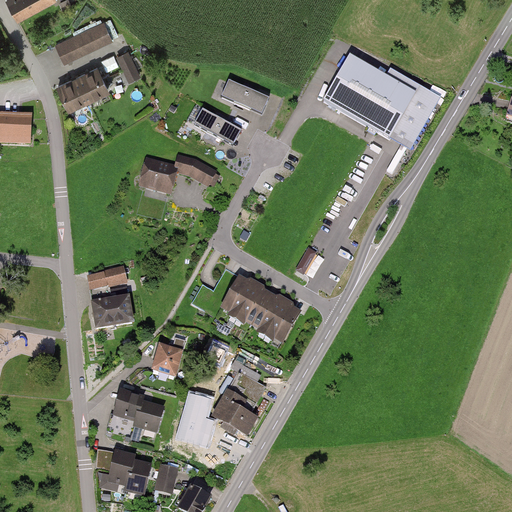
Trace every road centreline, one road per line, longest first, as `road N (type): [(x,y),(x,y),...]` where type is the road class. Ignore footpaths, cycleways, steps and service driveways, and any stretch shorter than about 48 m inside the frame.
road 1 (residential): [(90,511),(57,141),(42,84),(0,1)]
road 2 (tertiary): [(511,19),(339,315)]
road 3 (residential): [(339,315),(224,242),(226,223),(267,150)]
road 4 (tertiary): [(339,315),(225,511)]
